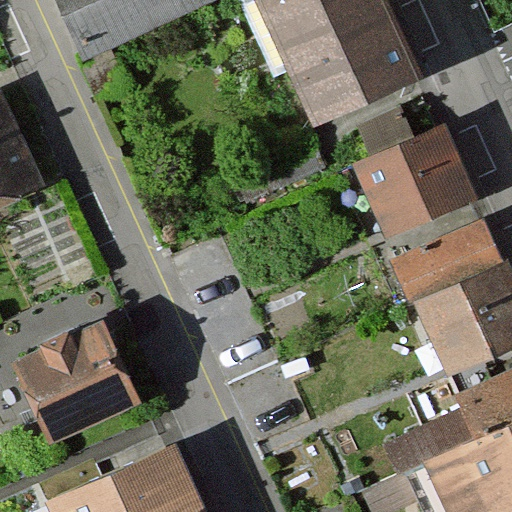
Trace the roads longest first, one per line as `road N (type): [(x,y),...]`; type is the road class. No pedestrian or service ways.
road 1 (residential): [(253,511),(18,0)]
road 2 (residential): [(429,0),(511,183)]
